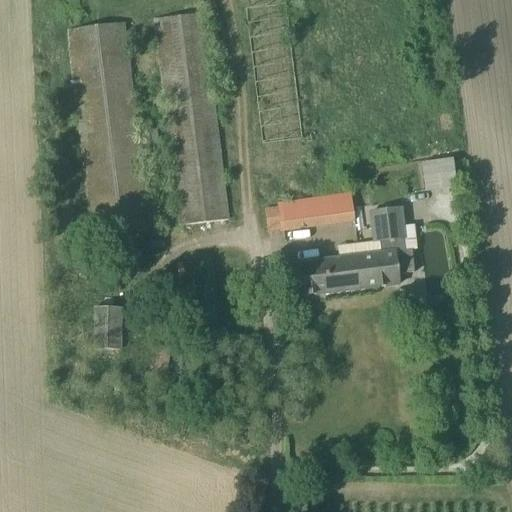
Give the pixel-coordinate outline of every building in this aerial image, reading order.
[(154,20),(180,226),(227,221),(202,14),(154,20)] [(67,31),(92,236),(148,230),(122,24),(67,31)] [(277,204),(277,209),(265,210),(268,230),(280,229),(281,231),(354,221),(350,193),(277,204)] [(359,258),(363,290),(399,286),(398,275),(413,274),(410,251),(404,252),(402,240),(406,240),(402,209),(368,213),(372,244),(378,243),(380,256),(359,258)] [(363,290),(359,258),(286,267),(290,299),(363,290)] [(90,353),(99,353),(119,353),(120,310),(91,310),(90,353)] [(168,348),(148,348),(148,387),(161,387),(161,379),(167,379),(168,348)]
